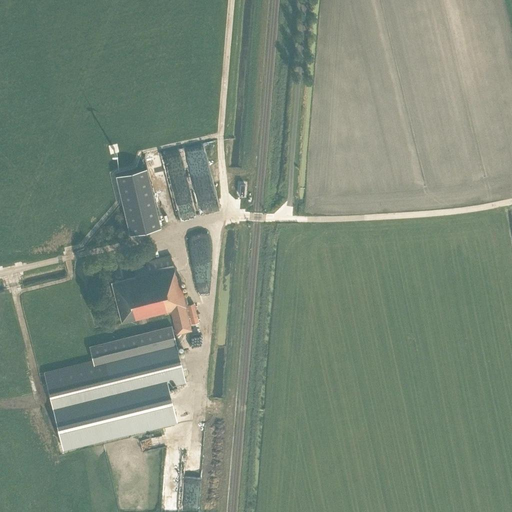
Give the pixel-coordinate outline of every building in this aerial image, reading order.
[(145,169),(116,176),(130,235),(159,228),(145,169)] [(161,201),(162,210),(163,220),(170,220),(169,201),(161,201)] [(191,244),(193,279),(210,278),(209,243),(191,244)] [(146,266),(137,268),(133,269),(135,276),(119,281),(119,279),(113,281),(113,282),(111,282),(122,323),(170,311),(176,334),(191,330),(188,318),(196,316),(193,303),(188,304),(186,296),(183,297),(178,278),(176,278),(173,267),(170,255),(145,261),(146,266)] [(185,382),(175,341),(171,327),(89,347),(93,361),(44,373),(63,448),(177,419),(167,386),(185,382)]
